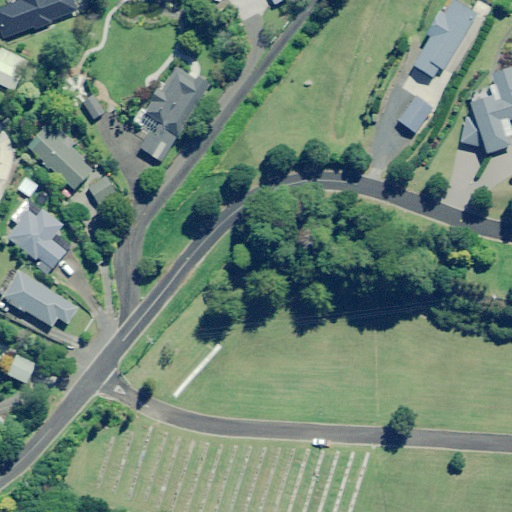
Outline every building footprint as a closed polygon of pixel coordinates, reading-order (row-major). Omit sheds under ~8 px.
[(32,29),(33,31),(81,16),(75,0),(17,0),(18,2),(0,8),(0,32),(2,39),(32,29)] [(475,16),(451,1),(442,17),(436,13),(422,37),(428,40),(412,67),(431,79),(438,67),(443,70),(475,16)] [(27,63),(0,49),(0,85),(13,92),(27,63)] [(178,131),(173,128),(201,82),(176,67),(162,90),(154,86),(132,123),(146,131),(137,146),(161,160),(178,131)] [(497,96),(469,105),(471,119),(464,118),(461,144),(481,147),(484,156),(510,148),(507,139),(511,137),(511,136),(507,121),(511,119),(511,68),(490,76),(497,96)] [(103,114),(94,98),(83,105),(92,120),(103,114)] [(431,109),(415,98),(397,122),(413,133),(431,109)] [(73,142),(51,120),(26,144),(71,189),(92,168),(70,145),(73,142)] [(115,191),(103,174),(86,186),(98,203),(115,191)] [(62,225),(41,209),(34,218),(25,211),(6,237),(38,261),(35,266),(46,275),(64,251),(50,240),(62,225)] [(76,306),(16,271),(1,296),(51,325),(55,317),(66,323),(76,306)] [(34,364),(16,355),(7,374),(24,383),(34,364)]
